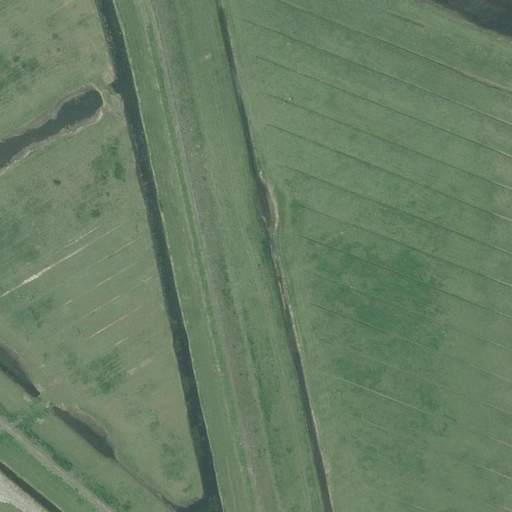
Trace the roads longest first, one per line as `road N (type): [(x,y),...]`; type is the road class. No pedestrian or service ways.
road 1 (track): [(151,0),(263,511)]
road 2 (track): [(0,418),(115,511)]
